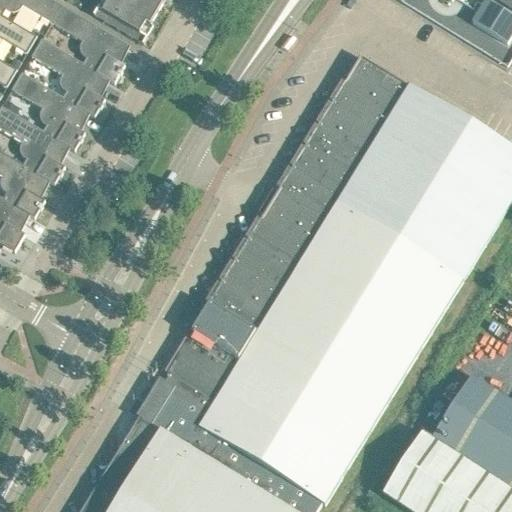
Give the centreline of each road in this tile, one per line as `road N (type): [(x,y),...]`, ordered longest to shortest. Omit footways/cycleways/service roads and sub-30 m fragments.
road 1 (tertiary): [(83,340),(162,196),(296,0)]
road 2 (residential): [(17,304),(198,0)]
road 3 (tertiary): [(0,502),(83,340)]
